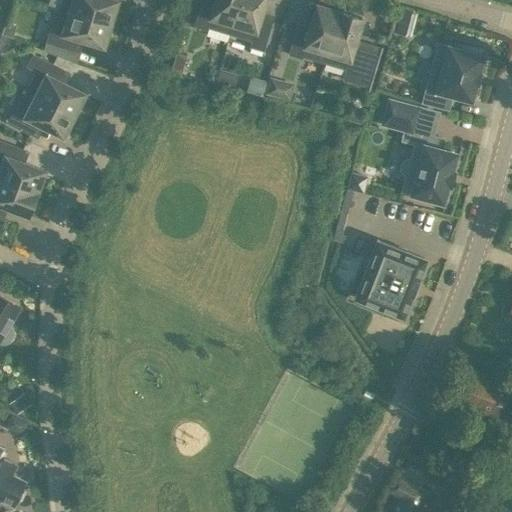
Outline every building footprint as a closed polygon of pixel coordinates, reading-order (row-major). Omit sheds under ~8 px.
[(61,0),(59,7),(110,22),(116,2),(108,0),(61,0)] [(230,33),(240,0),(215,0),(215,3),(205,0),(202,0),(195,25),(207,29),(208,27),(230,33)] [(264,0),(240,0),(230,33),(252,40),(250,47),(262,51),(272,20),(260,16),(264,0)] [(302,55),(324,62),(339,11),(317,4),(309,31),(297,28),(289,54),(301,58),(302,55)] [(103,45),(110,22),(59,7),(53,30),(50,29),(44,50),(70,60),(77,37),(103,45)] [(362,18),(339,11),(324,62),(346,69),(343,78),(370,87),(382,48),(355,40),(362,18)] [(483,54),(438,42),(422,102),(448,109),(452,94),(471,99),(475,82),(477,82),(479,72),(478,72),(483,54)] [(26,91),(73,114),(84,93),(59,81),(64,70),(33,54),(27,65),(36,70),(26,91)] [(266,92),(288,98),(292,83),(271,76),(266,92)] [(63,135),(73,114),(26,91),(16,111),(14,110),(8,122),(32,134),(38,122),(63,135)] [(402,169),(404,172),(399,189),(411,193),(410,194),(443,203),(448,185),(450,186),(454,170),(452,170),(456,152),(440,148),(443,138),(412,130),(418,107),(389,99),(382,124),(405,130),(402,139),(412,142),(407,159),(404,161),(402,165),(402,169)] [(0,178),(36,192),(44,171),(18,161),(23,149),(0,140),(0,178)] [(36,192),(0,178),(0,208),(2,204),(28,214),(36,192)] [(425,258),(377,239),(354,298),(402,317),(411,295),(413,295),(418,281),(416,281),(425,258)] [(0,341),(4,344),(9,343),(14,334),(13,330),(9,327),(20,308),(0,295),(0,341)] [(509,381),(463,363),(447,405),(492,423),(492,425),(507,430),(508,427),(510,428),(500,455),(511,459),(511,420),(511,417),(497,412),(509,381)] [(0,496),(14,503),(16,498),(18,499),(24,488),(21,487),(24,481),(9,475),(15,464),(0,457),(6,446),(0,443),(0,496)] [(445,500),(396,472),(386,490),(390,492),(378,511),(427,511),(430,507),(439,511),(445,500)] [(479,500),(473,511),(490,511),(493,507),(479,500)]
